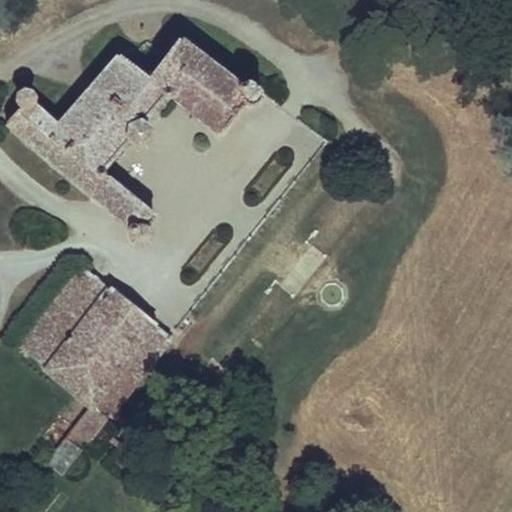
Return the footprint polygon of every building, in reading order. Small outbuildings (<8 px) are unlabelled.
[(237,84),(179,38),(148,77),(120,54),(58,126),(33,103),(33,94),(26,91),(18,94),(18,100),(22,106),(7,121),(133,227),(132,231),(130,236),(135,242),(143,244),(150,239),(151,231),(147,225),(154,216),(101,173),(129,139),(137,145),(147,140),(149,129),(142,123),(169,91),(220,133),(244,102),(253,104),(256,101),(260,95),(257,88),(244,79),(237,84)] [(298,291),(325,256),(312,246),(285,282),(298,291)] [(82,266),(34,330),(60,350),(45,368),(91,406),(106,419),(171,336),(82,266)] [(34,330),(20,347),(45,368),(60,350),(34,330)] [(106,419),(91,406),(72,429),(88,442),(106,419)] [(65,438),(46,463),(62,476),(81,451),(65,438)]
